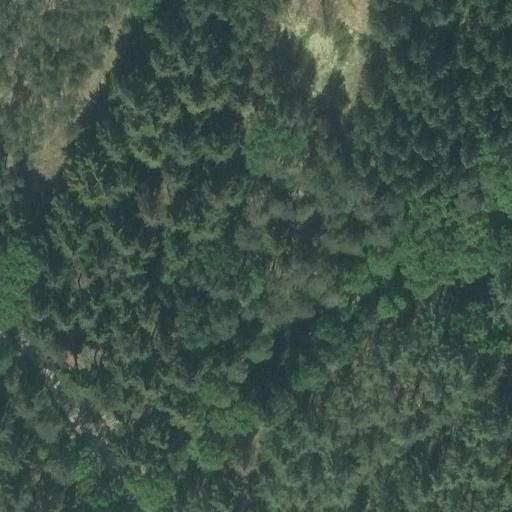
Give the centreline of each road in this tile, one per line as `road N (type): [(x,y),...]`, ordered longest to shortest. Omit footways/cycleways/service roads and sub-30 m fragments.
road 1 (track): [(0,253),(135,0)]
road 2 (unclassified): [(137,511),(0,307)]
